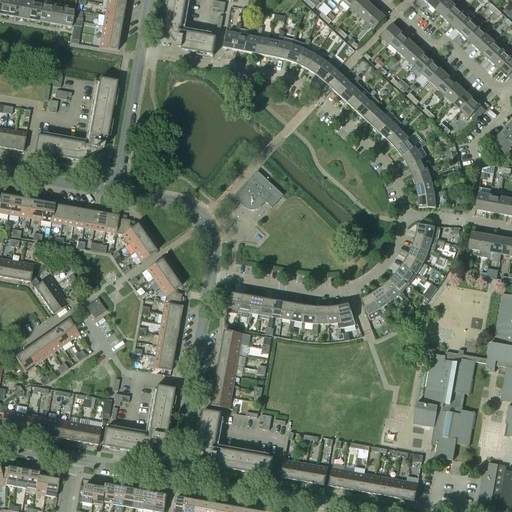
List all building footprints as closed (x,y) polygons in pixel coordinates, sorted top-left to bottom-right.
[(0,0),(0,15),(7,17),(9,0),(0,0)] [(17,20),(21,0),(19,0),(9,0),(7,17),(17,19),(17,20)] [(28,21),(31,2),(21,0),(17,20),(18,20),(18,19),(28,21)] [(39,23),(43,1),(38,0),(31,0),(31,2),(28,21),(38,22),(38,23),(39,23)] [(124,9),(126,0),(107,0),(106,6),(124,9)] [(182,29),(187,0),(168,0),(164,26),(166,26),(165,30),(178,48),(182,49),(181,51),(213,56),(216,38),(177,31),(177,28),(182,29)] [(350,9),(357,0),(343,0),(342,1),(350,9)] [(358,16),(369,4),(364,0),(357,0),(350,9),(358,16)] [(435,12),(446,0),(431,0),(427,4),(435,12)] [(443,19),(455,7),(447,0),(446,0),(435,12),(443,19)] [(49,24),(53,6),(53,3),(43,1),(39,23),(40,23),(49,24)] [(223,14),(225,4),(224,4),(220,3),(214,2),(213,9),(221,10),(220,14),(223,14)] [(365,23),(377,11),(369,4),(358,16),(365,23)] [(60,27),(63,8),(53,6),(49,24),(59,26),(59,27),(60,27)] [(123,20),(124,9),(106,6),(104,17),(123,20)] [(451,26),(463,14),(455,7),(443,19),(451,26)] [(71,28),(74,10),(63,8),(60,27),(61,27),(61,26),(71,28)] [(374,31),(385,19),(377,11),(365,23),(374,31)] [(460,34),(471,22),(463,14),(451,26),(460,34)] [(121,30),(123,20),(104,17),(103,27),(121,30)] [(467,41),(479,29),(471,22),(460,34),(467,41)] [(389,45),(400,33),(392,26),(381,38),(389,45)] [(119,41),(121,30),(103,27),(101,38),(119,41)] [(245,54),(248,37),(239,35),(240,30),(236,29),(235,35),(237,35),(234,52),(245,54)] [(475,48),(487,36),(479,29),(467,41),(475,48)] [(237,35),(235,35),(226,33),(223,49),(234,52),(237,35)] [(266,58),(269,41),(260,39),(261,34),(257,33),(256,39),(258,39),(255,56),(266,58)] [(397,53),(408,41),(400,33),(389,45),(397,53)] [(483,56),(495,44),(487,36),(475,48),(483,56)] [(255,56),(258,39),(256,39),(248,37),(245,54),(255,56)] [(286,62),(287,62),(294,41),(283,38),(279,37),(278,43),(280,43),(277,60),(286,62)] [(117,52),(119,41),(101,38),(99,49),(117,52)] [(280,43),(278,43),(269,41),(266,58),(277,60),(280,43)] [(294,64),(298,66),(304,51),(302,50),(304,45),(294,41),(287,62),(294,64)] [(405,60),(416,48),(408,41),(397,53),(405,60)] [(491,63),(502,51),(495,44),(483,56),(491,63)] [(307,71),(315,56),(306,51),(308,47),(304,45),(302,50),(304,51),(298,66),(302,68),(307,71)] [(413,68),(424,55),(416,48),(405,60),(413,68)] [(499,70),(510,58),(502,51),(491,63),(499,70)] [(421,75),(432,63),(424,55),(413,68),(421,75)] [(316,77),(326,63),(324,62),(315,56),(307,71),(309,72),(316,77)] [(328,87),(340,75),(336,72),(328,65),(331,60),(328,58),(324,62),(326,63),(316,77),(325,84),(328,87)] [(507,78),(511,73),(511,59),(510,58),(499,70),(507,78)] [(429,82),(440,70),(432,63),(421,75),(429,82)] [(437,90),(448,78),(440,70),(429,82),(437,90)] [(352,86),(350,84),(341,76),(340,75),(328,87),(329,88),(340,98),(352,86)] [(52,88),(60,89),(62,78),(54,76),(52,88)] [(445,97),(456,85),(448,78),(437,90),(445,97)] [(85,162),(99,152),(104,149),(104,145),(106,145),(117,83),(99,80),(87,147),(84,147),(84,145),(37,136),(34,155),(81,163),(81,161),(85,162)] [(348,105),(363,89),(357,83),(354,81),(350,84),(352,86),(340,98),(348,105)] [(453,105),(465,93),(456,85),(445,97),(453,105)] [(356,113),(367,100),(366,99),(370,95),(363,89),(348,105),(356,113)] [(67,98),(71,98),(71,94),(56,92),(55,99),(66,101),(67,98)] [(461,112),(472,100),(465,93),(453,105),(461,112)] [(364,120),(375,108),(376,108),(379,104),(373,98),(370,95),(366,99),(367,100),(356,113),(364,120)] [(469,120),(480,107),(472,100),(461,112),(469,120)] [(56,114),(56,112),(58,103),(50,102),(48,113),(56,114)] [(372,128),(383,115),(382,114),(376,108),(375,108),(364,120),(372,128)] [(391,123),(391,122),(385,117),(388,113),(385,110),(382,114),(383,115),(372,128),(380,135),(391,123)] [(388,142),(399,130),(398,129),(401,125),(395,118),(391,122),(391,123),(380,135),(388,142)] [(396,150),(408,139),(401,131),(404,127),(401,125),(398,129),(399,130),(388,142),(396,150)] [(511,131),(507,127),(500,135),(511,146),(511,131)] [(12,151),(15,133),(4,131),(1,149),(12,151)] [(23,153),(26,135),(15,133),(12,151),(23,153)] [(511,146),(500,135),(492,144),(504,155),(511,146)] [(402,159),(416,149),(415,148),(408,139),(396,150),(402,159)] [(422,160),(417,151),(421,148),(419,145),(415,148),(416,149),(402,159),(408,168),(422,160)] [(428,172),(427,170),(422,160),(408,168),(411,176),(412,178),(428,172)] [(432,184),(428,173),(433,172),(432,168),(427,170),(428,172),(412,178),(414,184),(415,188),(432,184)] [(283,196),(276,189),(257,172),(230,201),(236,207),(240,204),(245,208),(248,210),(250,211),(253,211),(256,211),(258,210),(260,208),(265,203),(272,209),(283,196)] [(434,194),(432,184),(415,188),(417,193),(418,199),(434,196),(434,194)] [(435,209),(434,198),(440,197),(439,193),(434,194),(434,196),(418,199),(418,201),(419,210),(435,209)] [(487,213),(490,196),(478,194),(476,211),(487,213)] [(0,214),(8,216),(12,198),(0,196),(0,197),(0,214)] [(497,215),(500,198),(490,196),(487,213),(497,215)] [(19,218),(22,200),(12,198),(8,216),(19,218)] [(508,217),(511,200),(500,198),(497,215),(508,217)] [(30,220),(33,202),(22,200),(19,218),(30,220)] [(40,222),(43,203),(33,202),(30,220),(40,222)] [(51,224),(54,205),(43,203),(40,222),(51,224)] [(62,226),(65,207),(54,205),(51,224),(62,226)] [(72,228),(76,209),(65,207),(62,226),(72,228)] [(83,230),(86,211),(76,209),(72,228),(83,230)] [(93,231),(97,213),(86,211),(83,230),(93,231)] [(104,233),(108,215),(97,213),(93,231),(104,233)] [(115,237),(118,219),(119,217),(108,215),(104,233),(115,235),(114,237),(115,237)] [(144,234),(137,225),(131,229),(129,226),(130,221),(118,219),(115,237),(116,238),(116,235),(122,236),(128,245),(144,234)] [(438,241),(440,229),(418,226),(416,237),(432,241),(432,239),(438,241)] [(134,254),(150,243),(144,234),(128,245),(134,254)] [(479,252),(482,235),(472,234),(469,250),(479,252)] [(490,254),(493,237),(482,235),(479,252),(490,254)] [(434,253),(437,243),(438,241),(432,239),(432,241),(416,237),(413,246),(412,247),(428,253),(429,251),(434,253)] [(501,256),(504,239),(493,237),(490,254),(501,256)] [(511,258),(511,255),(511,240),(504,239),(501,256),(511,258)] [(156,253),(150,243),(134,254),(141,263),(156,253)] [(432,257),(434,253),(429,251),(428,253),(412,247),(409,254),(408,257),(423,265),(427,255),(432,257)] [(423,265),(408,257),(405,262),(402,266),(416,276),(418,274),(423,265)] [(0,279),(8,280),(11,262),(0,260),(0,279)] [(168,269),(161,260),(146,271),(153,280),(168,269)] [(19,282),(22,264),(11,262),(8,280),(19,282)] [(31,278),(33,266),(22,264),(19,282),(30,284),(31,286),(37,282),(35,279),(31,278)] [(416,276),(402,266),(400,269),(396,275),(409,286),(415,277),(420,280),(422,277),(418,274),(416,276)] [(159,289),(174,279),(168,269),(153,280),(159,289)] [(409,286),(396,275),(395,276),(388,283),(400,295),(401,294),(409,286)] [(40,299),(55,288),(48,279),(39,285),(37,282),(31,286),(40,299)] [(180,307),(182,295),(177,294),(175,291),(181,287),(174,279),(159,289),(165,298),(164,303),(162,303),(162,304),(180,307)] [(400,295),(388,283),(380,290),(390,303),(398,296),(402,300),(405,298),(401,294),(400,295)] [(61,297),(55,288),(40,299),(46,307),(61,297)] [(390,303),(380,290),(371,296),(380,310),(381,309),(390,303)] [(239,313),(242,296),(231,294),(227,314),(237,315),(236,318),(240,318),(241,313),(239,313)] [(461,411),(464,395),(468,396),(468,397),(468,396),(469,396),(474,363),(486,365),(485,371),(484,370),(484,371),(495,373),(495,372),(494,372),(495,367),(507,369),(501,401),(501,402),(501,403),(502,402),(511,403),(511,407),(509,407),(509,406),(507,415),(506,415),(506,416),(507,416),(505,425),(506,425),(506,424),(510,425),(507,438),(508,438),(508,437),(511,437),(511,296),(503,295),(504,294),(503,294),(503,295),(502,295),(503,296),(494,345),(490,344),(487,360),(463,356),(463,352),(459,351),(458,355),(446,353),(445,357),(433,355),(433,354),(432,355),(432,356),(424,405),(423,405),(417,404),(417,403),(413,425),(435,428),(433,436),(432,436),(432,437),(433,437),(431,446),(432,446),(432,445),(438,446),(435,459),(436,460),(436,459),(453,462),(456,445),(467,447),(467,448),(468,448),(468,447),(474,414),(474,413),(473,412),(473,413),(461,411)] [(250,314),(253,298),(242,296),(239,313),(241,313),(248,314),(247,319),(251,320),(252,315),(250,314)] [(380,310),(371,296),(361,301),(370,321),(381,316),(384,314),(381,309),(380,310)] [(68,306),(61,297),(46,307),(52,317),(68,306)] [(260,316),(263,300),(253,298),(250,314),(252,315),(260,316)] [(106,312),(97,300),(86,308),(94,320),(106,312)] [(271,318),(274,302),(263,300),(260,316),(260,319),(269,321),(268,323),(272,324),(273,319),(271,318)] [(282,320),(285,304),(274,302),(271,318),(273,319),(282,320)] [(180,318),(182,307),(180,307),(162,304),(161,305),(164,305),(162,315),(180,318)] [(292,322),(295,305),(285,304),(282,320),(290,322),(290,327),(294,327),(294,322),(292,322)] [(303,324),(306,307),(295,305),(292,322),(294,322),(303,324)] [(355,326),(349,305),(338,307),(341,324),(343,324),(344,329),(355,326)] [(316,325),(317,309),(306,307),(303,324),(314,325),(313,330),(317,331),(318,325),(316,325)] [(341,324),(338,307),(328,309),(328,325),(337,324),(338,330),(344,329),(343,324),(341,324)] [(328,325),(328,309),(317,309),(316,325),(318,325),(328,325)] [(178,329),(180,318),(162,315),(160,326),(178,329)] [(79,336),(71,324),(68,320),(59,327),(69,342),(79,336)] [(177,340),(178,329),(160,326),(158,337),(177,340)] [(69,342),(59,327),(50,333),(61,348),(69,342)] [(241,346),(243,335),(224,331),(222,343),(241,346)] [(61,348),(50,333),(41,339),(52,354),(61,348)] [(175,350),(177,340),(158,337),(156,347),(175,350)] [(52,354),(41,339),(33,346),(43,361),(52,354)] [(239,356),(241,346),(222,343),(221,353),(239,356)] [(43,361),(33,346),(24,352),(34,367),(43,361)] [(173,361),(175,350),(156,347),(155,358),(173,361)] [(34,367),(24,352),(14,358),(25,373),(34,367)] [(237,367),(239,356),(221,353),(219,364),(237,367)] [(171,372),(173,361),(155,358),(153,369),(171,372)] [(235,378),(237,367),(219,364),(217,374),(235,378)] [(233,388),(235,378),(217,374),(215,385),(233,388)] [(231,399),(233,388),(215,385),(213,396),(231,399)] [(166,437),(172,406),(174,390),(156,387),(147,438),(144,438),(144,436),(105,429),(101,448),(141,455),(141,453),(145,454),(164,440),(164,437),(166,437)] [(120,403),(128,404),(129,398),(115,395),(113,406),(119,407),(120,403)] [(229,410),(231,399),(213,396),(211,407),(229,410)] [(216,446),(221,419),(221,414),(203,411),(198,443),(199,443),(199,447),(212,465),(215,466),(215,468),(270,477),(273,459),(214,449),(214,446),(216,446)] [(12,432),(15,414),(4,412),(0,430),(12,432)] [(22,434),(25,415),(15,414),(12,432),(22,434)] [(33,436),(36,417),(25,415),(22,434),(33,436)] [(269,432),(271,418),(261,416),(260,422),(264,422),(262,431),(269,432)] [(43,437),(47,419),(36,417),(33,436),(43,437)] [(54,439),(58,421),(47,419),(43,437),(54,439)] [(65,441),(68,423),(58,421),(54,439),(65,441)] [(76,443),(79,425),(68,423),(65,441),(76,443)] [(86,445),(90,427),(79,425),(76,443),(86,445)] [(98,447),(101,429),(90,427),(86,445),(98,447)] [(292,481),(295,463),(284,461),(281,479),(292,481)] [(303,483),(306,465),(295,463),(292,481),(303,483)] [(511,511),(511,473),(505,472),(506,467),(490,464),(490,463),(489,463),(488,473),(484,472),(484,471),(481,485),(483,485),(482,493),(480,492),(480,493),(482,493),(480,501),(478,501),(478,502),(479,502),(491,504),(489,511),(511,511)] [(313,485),(317,467),(306,465),(303,483),(313,485)] [(325,487),(328,469),(317,467),(313,485),(325,487)] [(5,486),(9,468),(8,468),(8,469),(0,468),(0,487),(3,486),(5,486)] [(15,488),(18,470),(9,468),(5,486),(15,488)] [(340,490),(343,471),(332,469),(328,488),(340,490)] [(25,490),(29,472),(18,470),(15,488),(25,490)] [(350,492),(353,473),(343,471),(340,490),(350,492)] [(35,495),(39,474),(29,472),(25,490),(35,492),(34,495),(35,495)] [(361,493),(364,475),(353,473),(350,492),(361,493)] [(44,497),(48,479),(38,477),(39,474),(35,495),(44,497)] [(372,495),(375,477),(364,475),(361,493),(372,495)] [(382,497),(385,479),(375,477),(372,495),(382,497)] [(55,499),(58,481),(48,479),(44,497),(55,499)] [(393,499),(396,481),(385,479),(382,497),(393,499)] [(404,501),(407,483),(396,481),(393,499),(404,501)] [(415,503),(418,485),(407,483),(404,501),(415,503)] [(92,505),(95,487),(85,485),(84,488),(81,487),(78,499),(82,500),(82,504),(92,505)] [(113,505),(116,487),(106,485),(105,489),(103,504),(113,505)] [(105,489),(95,487),(92,505),(103,507),(103,504),(105,489)] [(123,507),(126,489),(116,487),(113,505),(123,507)] [(133,509),(136,491),(126,489),(123,507),(133,509)] [(143,511),(146,493),(136,491),(133,509),(143,511)] [(150,511),(153,511),(157,494),(146,493),(143,511),(150,511)] [(164,511),(167,496),(157,494),(153,511),(164,511)] [(184,511),(187,500),(176,498),(174,511),(184,511)] [(195,511),(197,501),(187,500),(184,511),(195,511)] [(205,511),(207,503),(197,501),(195,511),(205,511)] [(216,511),(217,505),(207,503),(205,511),(216,511)]
